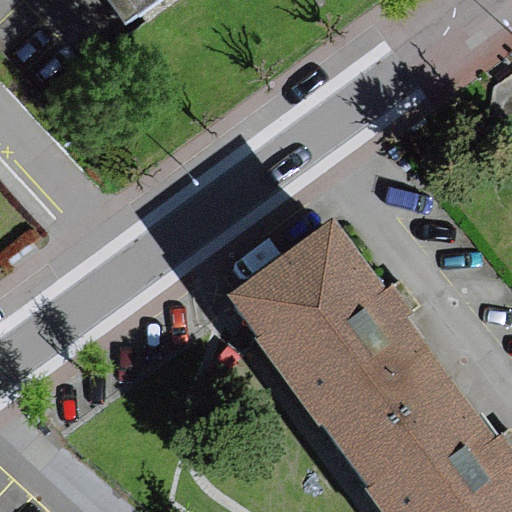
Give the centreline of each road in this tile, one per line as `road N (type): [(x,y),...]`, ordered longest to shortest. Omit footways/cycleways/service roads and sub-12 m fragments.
road 1 (residential): [(496,32),(144,284)]
road 2 (residential): [(144,284),(0,132)]
road 3 (residential): [(144,284),(0,388)]
